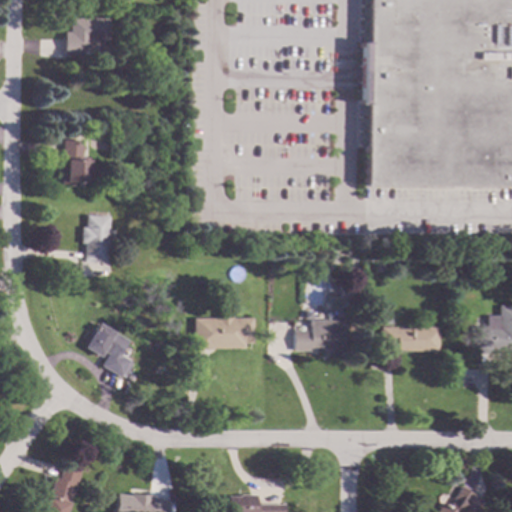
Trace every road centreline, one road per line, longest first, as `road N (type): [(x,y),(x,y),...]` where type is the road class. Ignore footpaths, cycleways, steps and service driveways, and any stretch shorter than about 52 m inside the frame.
road 1 (residential): [(511,444),(169,441),(121,430),(57,396)]
road 2 (residential): [(11,0),(11,257),(23,334),(57,396)]
